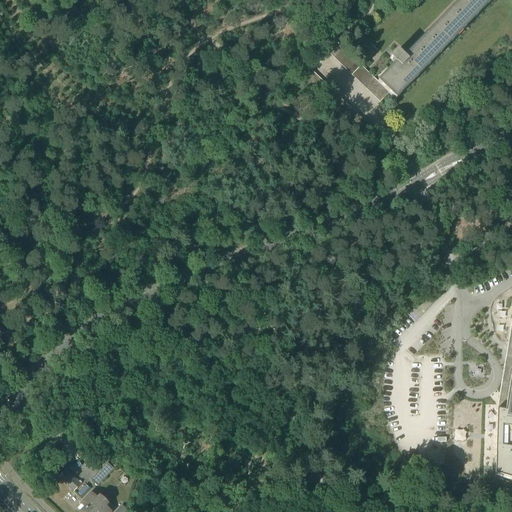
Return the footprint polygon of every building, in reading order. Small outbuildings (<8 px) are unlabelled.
[(395,65),(377,83),(379,85),(383,90),(388,94),(395,101),(493,0),(460,0),(403,60),(396,53),(389,60),(395,65)] [(325,51),(334,42),(329,38),(321,47),(325,51)] [(329,55),(338,46),(334,42),(325,51),(329,55)] [(334,60),(343,50),(338,46),(329,55),(334,60)] [(338,64),(347,55),(343,50),(334,60),(338,64)] [(342,68),(351,59),(347,55),(338,64),(342,68)] [(347,72),(356,63),(351,59),(342,68),(347,72)] [(351,76),(360,67),(356,63),(347,72),(351,76)] [(299,78),(308,69),(303,65),(294,74),(299,78)] [(355,80),(364,71),(360,67),(351,76),(355,80)] [(303,83),(312,73),(308,69),(299,78),(303,83)] [(308,87),(317,78),(312,73),(303,83),(308,87)] [(370,77),(369,75),(366,73),(357,82),(362,86),(370,77)] [(366,91),(375,81),(370,77),(362,86),(366,91)] [(312,91),(321,82),(317,78),(308,87),(312,91)] [(379,85),(377,83),(375,81),(366,91),(370,95),(379,85)] [(316,95),(325,86),(321,82),(312,91),(316,95)] [(375,99),(377,96),(383,90),(379,85),(370,95),(375,99)] [(321,99),(330,90),(325,86),(316,95),(321,99)] [(325,104),(334,94),(330,90),(321,99),(325,104)] [(383,90),(377,96),(375,99),(379,103),(388,94),(383,90)] [(330,108),(338,99),(334,94),(325,104),(330,108)] [(334,112),(343,103),(338,99),(330,108),(334,112)] [(338,116),(347,107),(343,103),(334,112),(338,116)] [(343,120),(352,111),(347,107),(338,116),(343,120)] [(347,125),(356,115),(352,111),(343,120),(347,125)] [(351,129),(360,119),(356,115),(347,125),(351,129)] [(356,133),(365,124),(360,119),(351,129),(356,133)] [(361,138),(366,132),(365,131),(368,127),(365,124),(356,133),(361,138)] [(511,327),(509,345),(507,355),(511,355),(511,366),(504,412),(496,410),(495,455),(494,471),(494,475),(510,480),(511,479),(511,327)] [(78,484),(65,472),(59,478),(73,492),(81,484),(79,482),(78,484)] [(97,501),(91,495),(81,505),(86,510),(83,511),(108,511),(103,507),(105,505),(99,499),(97,501)]
